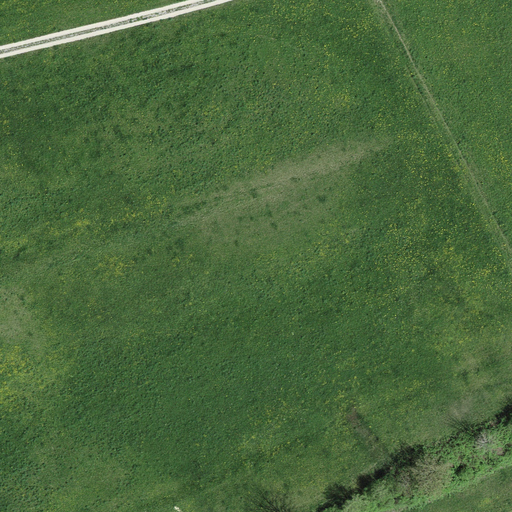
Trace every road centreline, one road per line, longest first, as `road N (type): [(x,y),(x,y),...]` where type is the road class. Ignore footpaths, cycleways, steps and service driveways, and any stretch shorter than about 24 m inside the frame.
road 1 (track): [(511,265),(373,0)]
road 2 (track): [(206,0),(0,52)]
